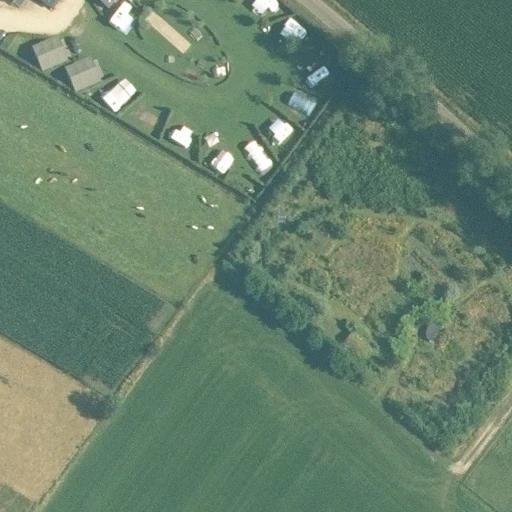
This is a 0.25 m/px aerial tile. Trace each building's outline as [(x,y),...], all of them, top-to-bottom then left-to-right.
[(59,0),(38,0),(52,10),(59,0)] [(56,39),(31,50),(41,75),(67,64),(56,39)] [(89,60),(64,71),(74,96),(100,85),(89,60)] [(319,67),(313,86),(331,91),(337,73),(319,67)] [(166,144),(184,149),(188,131),(170,127),(166,144)]
